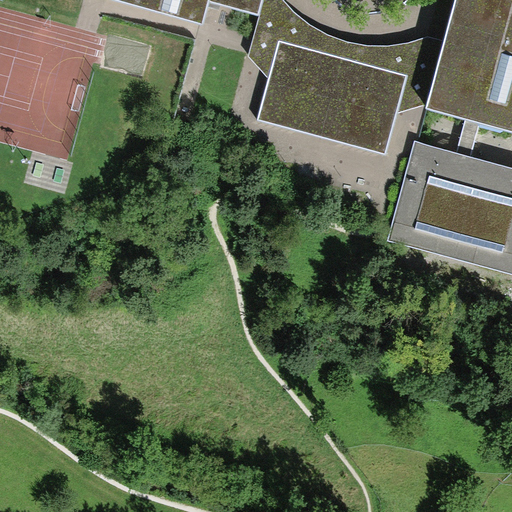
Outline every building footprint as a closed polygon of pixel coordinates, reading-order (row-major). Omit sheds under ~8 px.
[(110,0),(211,26),(215,0),(110,0)] [(263,0),(217,0),(261,11),(263,0)] [(401,83),(391,115),(409,109),(427,103),(444,41),(427,45),(393,52),(356,48),(314,28),(282,1),(279,0),(263,0),(261,11),(252,48),(250,59),(260,68),(269,76),(279,44),(401,83)] [(511,0),(455,0),(444,41),(427,103),(511,126),(511,0)] [(401,83),(279,44),(269,76),(256,115),(378,154),(391,115),(401,83)] [(511,164),(417,138),(389,239),(511,273),(511,164)]
